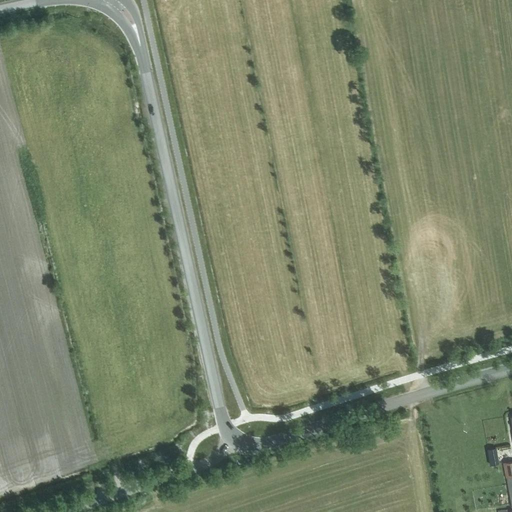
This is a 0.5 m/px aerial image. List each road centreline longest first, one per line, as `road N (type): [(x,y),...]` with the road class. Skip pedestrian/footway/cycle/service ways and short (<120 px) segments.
road 1 (secondary): [(139,43),(219,406),(233,438)]
road 2 (secondary): [(233,438),(261,445),(511,368)]
road 3 (unclassified): [(61,511),(208,462),(233,438)]
